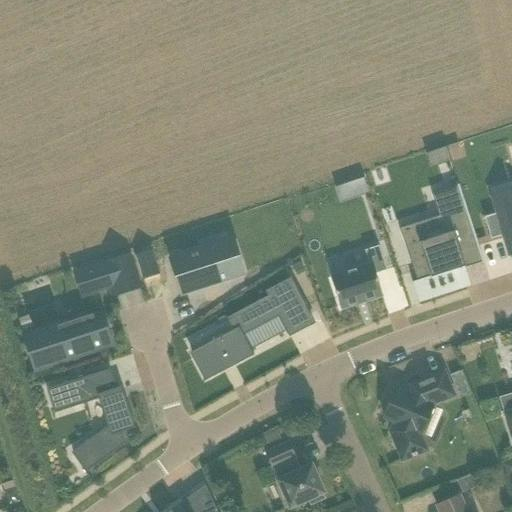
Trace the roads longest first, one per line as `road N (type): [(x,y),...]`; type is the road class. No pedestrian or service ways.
road 1 (residential): [(511,303),(315,378)]
road 2 (residential): [(190,450),(130,300)]
road 3 (residential): [(315,378),(378,511)]
road 4 (residential): [(315,378),(190,450)]
